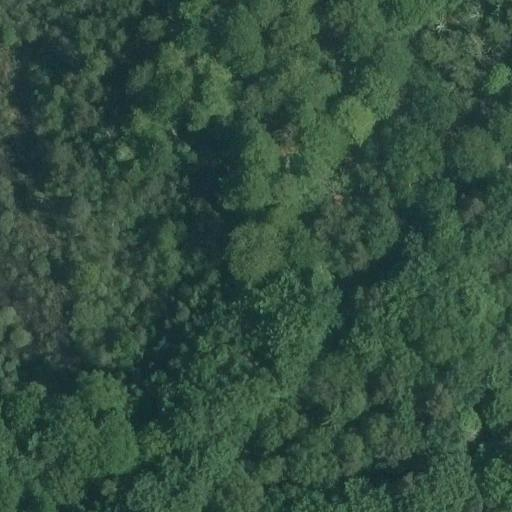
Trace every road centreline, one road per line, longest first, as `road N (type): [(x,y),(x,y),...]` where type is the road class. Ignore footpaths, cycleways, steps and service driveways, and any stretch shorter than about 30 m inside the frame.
road 1 (tertiary): [(214,511),(511,79)]
road 2 (track): [(511,469),(324,491)]
road 3 (track): [(0,487),(132,482)]
